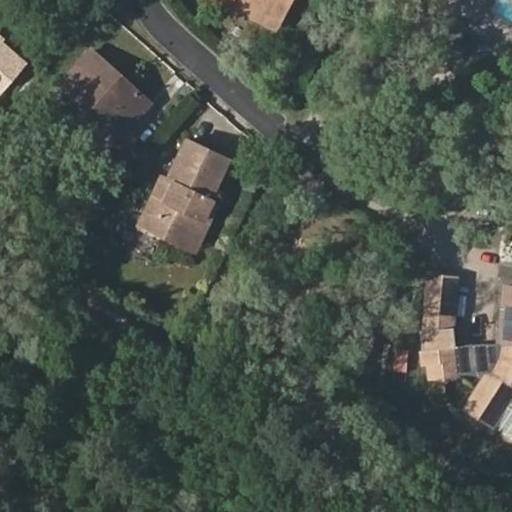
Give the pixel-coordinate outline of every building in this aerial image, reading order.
[(222,0),(276,27),(280,18),(241,0),(222,0)] [(241,0),(280,18),(288,0),(241,0)] [(0,93),(26,64),(0,39),(0,93)] [(147,101),(93,51),(62,85),(115,135),(147,101)] [(503,130),(460,125),(456,149),(500,154),(503,130)] [(150,194),(162,200),(149,228),(186,246),(207,198),(226,159),(182,138),(163,180),(158,177),(150,194)] [(96,172),(76,195),(89,208),(109,185),(96,172)] [(150,194),(136,222),(149,228),(162,200),(150,194)] [(192,249),(214,202),(207,198),(186,246),(192,249)] [(511,292),(506,291),(498,346),(511,347),(511,292)] [(456,300),(427,297),(422,356),(452,358),(456,300)] [(510,387),(511,383),(511,347),(498,346),(492,375),(510,387)] [(492,375),(468,411),(495,429),(511,402),(511,387),(510,387),(492,375)]
